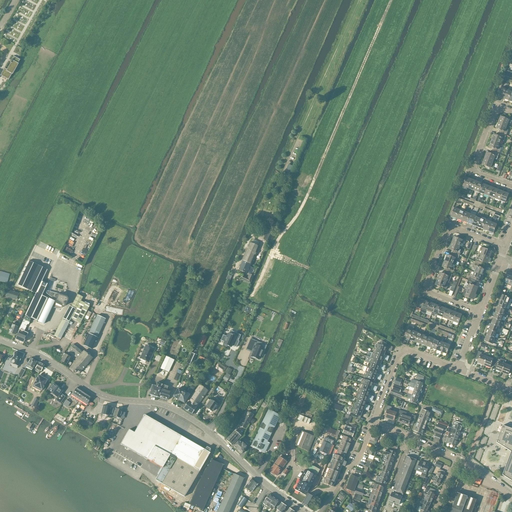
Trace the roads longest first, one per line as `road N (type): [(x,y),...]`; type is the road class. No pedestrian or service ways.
road 1 (track): [(342,292),(273,249),(297,215),(390,0)]
road 2 (tertiary): [(303,511),(179,412),(101,395),(0,342)]
road 3 (residential): [(479,313),(424,291),(449,225),(505,246)]
road 4 (residential): [(511,187),(472,168),(497,106),(511,112)]
